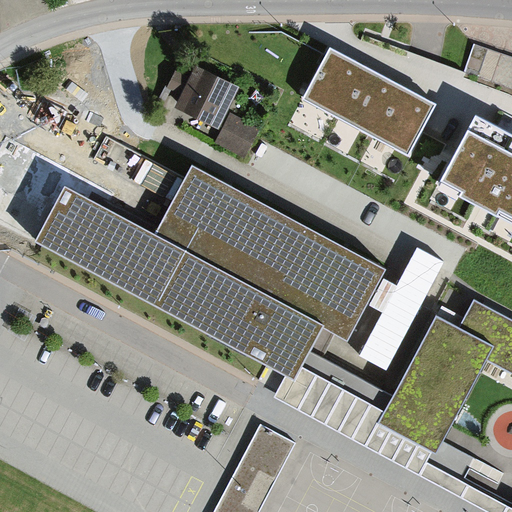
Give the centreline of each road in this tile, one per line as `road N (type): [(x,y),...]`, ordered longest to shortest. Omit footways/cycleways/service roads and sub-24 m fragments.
road 1 (residential): [(159,5),(511,13)]
road 2 (residential): [(257,404),(0,267)]
road 3 (unknown): [(203,511),(214,480),(209,470),(56,370)]
road 4 (unknown): [(5,132),(159,197)]
road 5 (residential): [(0,46),(67,19),(159,5)]
road 6 (unknown): [(0,433),(135,511)]
